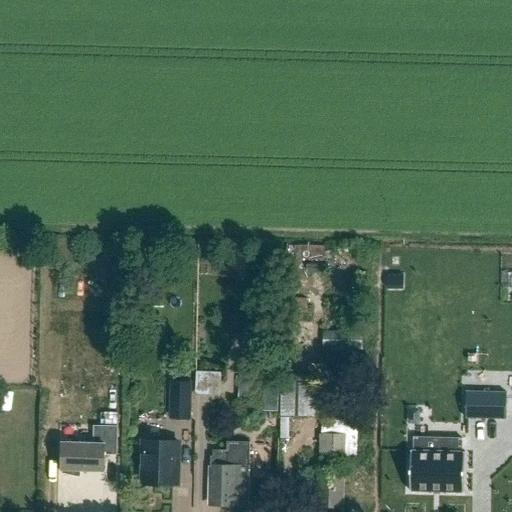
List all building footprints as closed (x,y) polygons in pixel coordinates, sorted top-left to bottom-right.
[(317,332),(318,351),(358,348),(357,329),(317,332)] [(279,386),(280,386),(279,388),(279,415),(320,416),(321,376),(279,376),(279,386)] [(191,417),(192,383),(174,382),(173,416),(191,417)] [(238,410),(277,411),(279,388),(280,386),(279,386),(239,385),(238,394),(233,394),(233,399),(239,400),(238,410)] [(466,391),(466,417),(506,418),(507,392),(466,391)] [(354,459),(355,421),(322,420),(322,435),(321,458),(322,458),(322,469),(319,469),(317,507),(343,508),(344,469),(337,469),(337,458),(354,459)] [(117,454),(118,426),(95,426),(94,444),(64,443),(63,472),(80,475),(81,469),(104,470),(105,454),(117,454)] [(411,450),(410,491),(412,491),(412,490),(463,491),(463,492),(464,492),(465,451),(464,451),(464,452),(462,452),(463,438),(445,438),(444,451),(413,450),(411,450)] [(145,440),(144,482),(178,484),(180,441),(145,440)] [(247,506),(249,448),(249,442),(226,441),(225,457),(212,456),(211,505),(247,506)]
